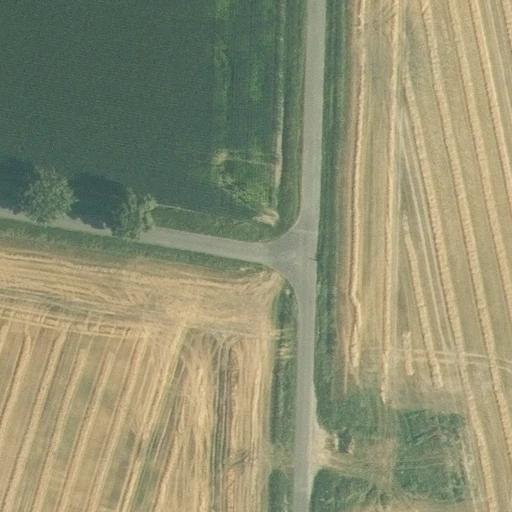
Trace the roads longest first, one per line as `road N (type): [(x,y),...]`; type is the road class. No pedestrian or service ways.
road 1 (unclassified): [(303,265),(0,210)]
road 2 (unclassified): [(315,0),(303,265)]
road 3 (unclassified): [(303,265),(297,511)]
